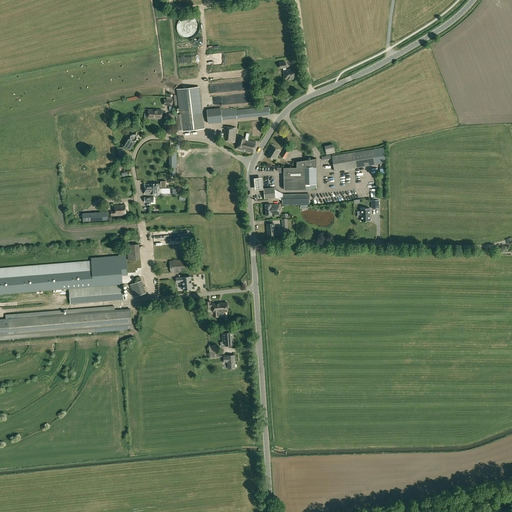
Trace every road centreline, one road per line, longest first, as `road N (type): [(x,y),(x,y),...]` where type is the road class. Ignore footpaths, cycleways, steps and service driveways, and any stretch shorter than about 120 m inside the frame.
road 1 (tertiary): [(270,511),(251,163)]
road 2 (tertiary): [(251,163),(294,102),(390,60),(474,0)]
road 3 (unclassified): [(139,201),(132,159),(149,137),(211,142),(251,163)]
road 4 (track): [(359,511),(511,479)]
